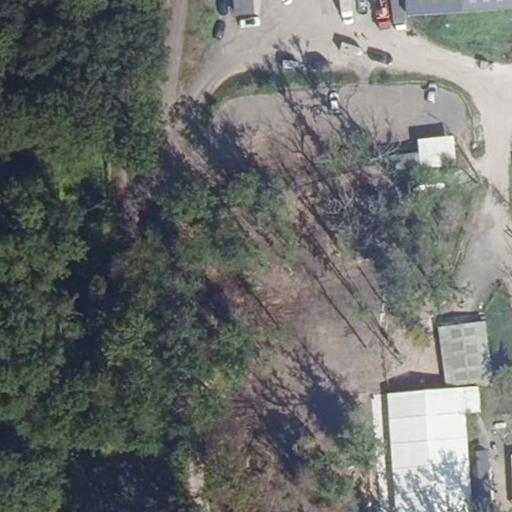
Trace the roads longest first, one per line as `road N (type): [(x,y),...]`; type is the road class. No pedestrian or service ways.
road 1 (track): [(115,201),(228,66),(318,53),(314,0)]
road 2 (track): [(143,511),(115,201)]
road 3 (track): [(115,201),(113,0)]
road 4 (track): [(511,89),(403,49),(318,53)]
road 5 (track): [(511,253),(490,167),(511,94)]
road 6 (track): [(184,0),(165,142)]
